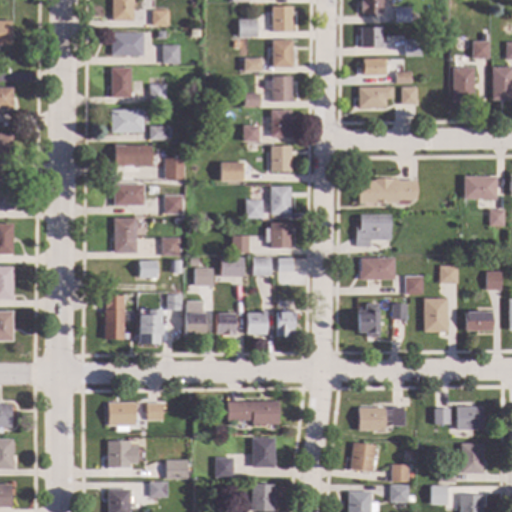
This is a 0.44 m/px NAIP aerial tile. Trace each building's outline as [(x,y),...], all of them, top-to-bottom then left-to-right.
[(130,0),(131,21),(108,21),(108,0),(130,0)] [(380,0),(380,14),(358,14),(358,0),(380,0)] [(289,32),(269,32),(268,6),(289,6),(289,32)] [(409,23),(391,23),(391,7),(409,7),(409,23)] [(166,26),(149,26),(149,11),(166,10),(166,26)] [(443,22),(435,22),(435,14),(443,14),(443,22)] [(254,37),(235,37),(235,19),(254,19),(254,37)] [(8,47),(0,46),(0,20),(9,21),(8,47)] [(380,43),(382,43),(382,47),(357,48),(357,27),(379,27),(380,43)] [(140,56),(107,57),(107,34),(140,34),(140,56)] [(419,55),(402,56),(402,40),(419,39),(419,55)] [(290,68),(269,68),(269,40),(290,40),(290,68)] [(485,59),(469,59),(469,42),(485,42),(485,59)] [(511,60),(502,60),(502,43),(511,43),(511,60)] [(178,64),(159,64),(158,45),(178,45),(178,64)] [(258,72),(240,72),(240,59),(258,59),(258,72)] [(383,75),(360,76),(360,72),(356,72),(356,63),(360,63),(360,59),(382,59),(383,75)] [(510,100),(489,100),(488,68),(510,67),(510,100)] [(128,97),(108,98),(108,68),(128,68),(128,97)] [(471,101),(449,101),(448,68),(470,68),(471,101)] [(408,84),(392,84),(392,72),(408,71),(408,84)] [(289,102),(268,102),(267,89),(262,89),(262,81),(267,81),(267,77),(289,77),(289,102)] [(164,103),(146,103),(146,85),(164,85),(164,103)] [(10,110),(0,110),(0,87),(10,88),(10,110)] [(390,99),(383,100),(383,108),(355,108),(355,87),(390,87),(390,99)] [(413,105),(398,105),(398,88),(413,88),(413,105)] [(257,106),(241,107),(241,94),(257,93),(257,106)] [(140,133),(108,133),(107,111),(140,110),(140,133)] [(288,138),(267,138),(266,110),(288,110),(288,138)] [(255,142),(240,142),(240,126),(255,125),(255,142)] [(168,127),(168,138),(164,140),(146,140),(146,126),(164,126),(168,127)] [(9,148),(3,148),(3,164),(0,164),(0,133),(10,134),(9,148)] [(148,166),(110,166),(111,145),(148,145),(148,166)] [(288,171),(268,172),(267,147),(288,146),(288,171)] [(180,159),(179,180),(160,180),(161,158),(180,159)] [(239,181),(217,181),(217,163),(239,163),(239,181)] [(199,173),(198,181),(191,181),(192,173),(199,173)] [(493,200),(460,200),(460,176),(493,176),(493,200)] [(10,210),(0,210),(0,178),(11,178),(10,210)] [(396,181),(414,181),(414,200),(395,200),(395,203),(356,204),(356,181),(372,181),(372,179),(396,178),(396,181)] [(141,206),(110,206),(110,185),(141,185),(141,206)] [(288,215),(266,215),(266,197),(264,197),(264,194),(266,194),(266,186),(287,186),(288,215)] [(180,214),(160,215),(160,196),(179,196),(180,214)] [(259,219),(242,219),(242,200),(259,200),(259,219)] [(501,226),(485,227),(485,209),(501,209),(501,226)] [(388,240),(367,241),(368,248),(352,248),(352,232),(357,232),(357,215),(388,215),(388,240)] [(133,253),(110,254),(110,218),(133,218),(133,253)] [(9,255),(0,255),(0,223),(10,224),(9,255)] [(287,249),(267,249),(267,243),(262,243),(262,228),(267,228),(266,223),(287,223),(287,249)] [(245,253),(228,253),(228,235),(245,235),(245,253)] [(176,256),(158,256),(158,238),(176,238),(176,256)] [(195,266),(186,266),(186,258),(195,258),(195,266)] [(240,277),(216,277),(216,258),(240,258),(240,277)] [(268,276),(250,276),(249,258),(268,258),(268,276)] [(289,273),(274,273),(274,259),(289,258),(289,273)] [(391,280),(356,280),(356,272),(357,272),(357,258),(391,258),(391,280)] [(178,261),(177,273),(174,273),(169,273),(167,273),(167,260),(178,261)] [(152,278),(135,278),(135,261),(152,261),(152,278)] [(455,284),(436,284),(435,266),(455,266),(455,284)] [(11,300),(0,299),(0,267),(12,267),(11,300)] [(209,286),(191,287),(191,268),(209,268),(209,286)] [(499,291),(482,291),(482,272),(499,272),(499,291)] [(419,295),(402,295),(401,277),(419,277),(419,295)] [(178,312),(163,312),(163,295),(178,295),(178,312)] [(120,309),(121,309),(120,340),(101,339),(102,296),(120,296),(120,309)] [(444,333),(441,333),(442,335),(435,335),(435,333),(420,333),(420,298),(444,298),(444,333)] [(199,312),(202,312),(202,335),(182,335),(181,302),(198,301),(199,312)] [(404,320),(389,320),(388,304),(404,303),(404,320)] [(376,337),(362,337),(362,333),(353,334),(353,310),(362,310),(362,304),(375,304),(376,337)] [(158,344),(135,344),(134,311),(158,310),(158,344)] [(263,335),(243,335),(243,313),(258,313),(258,310),(263,310),(263,335)] [(9,342),(0,342),(0,311),(10,312),(9,342)] [(291,314),(292,314),(292,323),(291,323),(291,331),(287,331),(287,337),(273,337),(272,313),(291,312),(291,314)] [(490,331),(462,331),(462,312),(489,312),(490,331)] [(232,335),(225,335),(225,338),(219,339),(219,335),(212,335),(212,314),(231,314),(232,335)] [(275,425),(248,425),(248,421),(224,421),(223,402),(275,402),(275,425)] [(132,426),(126,426),(126,432),(113,432),(113,426),(104,426),(104,403),(132,403),(132,426)] [(159,421),(143,421),(143,404),(159,403),(159,421)] [(8,428),(0,428),(0,404),(8,404),(8,428)] [(401,426),(388,427),(388,422),(382,422),(382,431),(355,431),(355,408),(382,408),(382,410),(389,410),(389,408),(401,407),(401,426)] [(479,430),(452,430),(452,408),(479,407),(479,430)] [(446,425),(431,425),(430,409),(446,409),(446,425)] [(271,467),(248,468),(248,438),(271,438),(271,467)] [(10,470),(0,469),(0,440),(11,441),(10,470)] [(127,448),(134,448),(134,463),(127,463),(127,468),(104,468),(104,441),(127,441),(127,448)] [(372,446),(369,472),(346,470),(349,443),(372,446)] [(479,474),(457,474),(457,444),(480,444),(479,474)] [(230,478),(211,478),(211,458),(230,458),(230,478)] [(185,479),(163,479),(162,461),(184,461),(185,479)] [(405,482),(388,482),(388,465),(405,465),(405,482)] [(452,466),(451,482),(435,482),(435,466),(452,466)] [(164,498),(146,498),(147,482),(164,483),(164,498)] [(8,508),(0,508),(0,484),(9,484),(8,508)] [(272,485),(271,511),(247,511),(248,484),(272,485)] [(405,496),(405,501),(405,503),(386,503),(386,486),(405,485),(405,496)] [(448,488),(447,500),(432,499),(432,487),(448,488)] [(127,497),(130,497),(130,504),(128,504),(128,511),(104,511),(104,489),(127,489),(127,497)] [(367,503),(374,503),(374,511),(344,511),(344,492),(367,492),(367,503)] [(479,511),(456,511),(456,495),(479,496),(479,511)]
